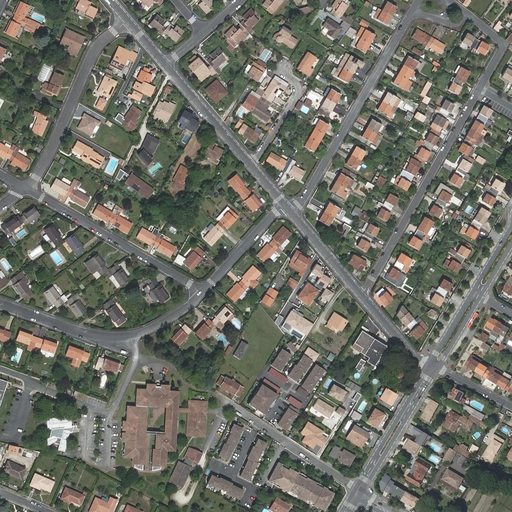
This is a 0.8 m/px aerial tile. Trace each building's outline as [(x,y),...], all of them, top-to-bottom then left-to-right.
[(85,0),(79,0),(76,7),(86,12),(85,13),(93,17),(97,9),(90,5),(91,3),(85,0)] [(214,3),(210,0),(200,0),(202,2),(198,5),(206,14),(210,10),(208,8),(214,3)] [(267,0),(263,5),(267,9),(269,6),(275,11),(283,0),(267,0)] [(339,19),(342,15),(348,6),(342,2),(342,0),(335,0),(332,7),(336,10),(333,15),(339,19)] [(15,14),(14,17),(21,21),(26,23),(36,27),(38,28),(39,25),(40,24),(24,17),(26,12),(29,6),(19,1),(14,13),(15,14)] [(387,2),(382,10),(391,16),(396,7),(387,2)] [(311,6),(299,9),(300,14),(313,11),(311,6)] [(241,25),(250,34),(253,31),(251,28),(258,21),(252,15),(254,13),(251,10),(242,18),(243,20),(245,22),(241,25)] [(391,16),(382,10),(377,19),(386,25),(391,16)] [(163,31),(165,29),(161,25),(164,21),(156,15),(149,24),(161,34),(163,31)] [(339,19),(343,21),(350,26),(353,22),(342,15),(339,19)] [(21,21),(14,17),(12,21),(10,20),(5,32),(15,37),(20,25),(24,27),(26,23),(21,21)] [(359,24),(367,28),(370,22),(362,18),(359,24)] [(342,28),(346,31),(347,31),(349,27),(350,26),(343,21),(340,27),(328,19),(323,26),(329,30),(326,34),(335,39),(342,28)] [(501,23),(499,21),(493,29),(498,34),(503,28),(500,25),(501,23)] [(26,23),(24,27),(24,28),(33,32),(36,27),(26,23)] [(246,38),(250,34),(241,25),(239,24),(235,28),(233,27),(225,35),(228,38),(229,39),(231,37),(238,44),(239,45),(243,41),(240,38),(243,35),(246,38)] [(173,30),(168,26),(165,29),(163,31),(176,42),(184,32),(176,26),(175,27),(173,30)] [(282,27),(279,32),(282,34),(281,35),(277,36),(275,39),(277,42),(279,42),(280,42),(282,41),(292,48),(297,41),(290,36),(292,33),(282,27)] [(361,27),(356,36),(360,38),(369,44),(374,34),(361,27)] [(412,37),(426,45),(431,38),(416,29),(412,37)] [(63,37),(59,46),(63,48),(66,43),(70,45),(68,50),(77,54),(80,46),(79,46),(83,37),(67,30),(64,37),(63,37)] [(473,48),(478,40),(467,34),(462,42),(466,44),(473,48)] [(238,44),(231,37),(229,39),(228,38),(226,40),(234,47),(238,44)] [(369,44),(360,38),(358,42),(354,40),(351,45),(364,53),(369,44)] [(431,38),(426,45),(440,53),(445,46),(431,38)] [(489,46),(478,40),(473,48),(475,50),(484,54),(489,46)] [(137,55),(119,47),(118,50),(119,51),(115,58),(115,60),(113,59),(110,65),(121,71),(128,57),(131,58),(131,60),(134,61),(137,55)] [(213,60),(208,64),(209,65),(216,73),(217,74),(217,75),(221,72),(217,67),(225,60),(220,54),(222,52),(219,48),(210,56),(213,60)] [(307,52),(301,61),(302,62),(301,64),(300,63),(296,69),(308,77),(312,70),(309,68),(316,58),(307,52)] [(333,62),(336,55),(331,53),(328,59),(333,62)] [(364,64),(346,53),(344,57),(357,65),(362,68),(364,64)] [(342,69),(352,74),(357,65),(344,57),(338,67),(342,69)] [(408,57),(403,65),(413,71),(415,67),(419,70),(422,65),(408,57)] [(212,76),(216,73),(209,65),(206,68),(198,59),(189,66),(194,72),(195,71),(203,79),(210,73),(212,76)] [(257,64),(254,63),(252,67),(253,68),(248,76),(257,82),(265,69),(264,69),(259,66),(257,64)] [(403,65),(398,74),(408,79),(409,76),(413,71),(403,65)] [(342,69),(338,67),(333,75),(347,83),(352,74),(342,69)] [(452,77),(463,84),(470,72),(461,67),(457,75),(454,74),(452,77)] [(502,76),(511,82),(511,71),(507,68),(502,76)] [(137,81),(133,88),(150,96),(155,87),(150,85),(149,87),(147,86),(152,76),(142,70),(138,79),(144,82),(142,84),(137,81)] [(60,86),(60,85),(64,76),(55,71),(50,84),(46,82),(42,91),(51,95),(52,92),(55,94),(58,87),(57,86),(58,85),(60,86)] [(408,79),(398,74),(393,83),(407,90),(411,84),(406,82),(408,79)] [(104,94),(109,97),(116,82),(110,79),(105,76),(98,92),(104,94)] [(265,93),(263,97),(264,98),(271,102),(278,90),(282,92),(288,84),(275,77),(273,80),(264,92),(265,93)] [(457,94),(463,84),(452,77),(450,80),(453,82),(448,90),(457,94)] [(216,81),(205,90),(216,103),(227,94),(216,81)] [(328,87),(323,96),(326,97),(336,103),(341,94),(328,87)] [(134,91),(132,96),(140,100),(142,95),(134,91)] [(250,94),(259,100),(261,97),(252,91),(250,94)] [(388,92),(382,101),(392,107),(397,97),(388,92)] [(242,106),(251,111),(259,100),(250,94),(242,106)] [(427,104),(430,98),(425,95),(422,101),(427,104)] [(330,112),(331,112),(336,103),(326,97),(318,112),(327,117),(330,112)] [(101,109),(105,101),(102,99),(100,98),(96,107),(101,109)] [(259,100),(251,111),(266,122),(271,114),(265,111),(269,106),(271,103),(271,102),(264,98),(264,99),(262,102),(259,100)] [(439,111),(448,116),(454,105),(445,100),(441,108),(438,106),(436,109),(439,111)] [(300,101),(295,108),(299,110),(303,104),(300,101)] [(392,107),(382,101),(377,110),(391,118),(396,109),(392,107)] [(158,102),(154,110),(152,114),(167,121),(175,105),(170,103),(169,104),(168,106),(165,105),(158,102)] [(483,105),(477,116),(486,121),(487,119),(492,110),(483,105)] [(126,117),(125,118),(126,119),(123,124),(131,130),(136,124),(134,123),(142,111),(134,106),(126,117)] [(192,115),(184,110),(177,122),(181,124),(179,127),(184,130),(192,115)] [(446,119),(448,116),(439,111),(433,122),(441,127),(446,119)] [(46,115),(38,112),(36,116),(38,117),(32,131),(41,135),(47,120),(45,119),(46,115)] [(101,122),(85,113),(82,117),(84,118),(85,119),(84,121),(82,120),(78,128),(90,135),(96,124),(99,125),(101,122)] [(125,118),(126,117),(120,113),(116,118),(123,124),(126,119),(125,118)] [(192,116),(185,128),(193,132),(199,123),(197,122),(194,120),(196,118),(192,116)] [(471,128),(479,133),(484,124),(486,121),(477,116),(471,128)] [(372,119),(367,128),(376,134),(381,125),(372,119)] [(239,129),(244,122),(241,120),(236,127),(239,129)] [(319,120),(314,128),(324,134),(329,126),(319,120)] [(247,127),(241,136),(254,144),(259,135),(247,127)] [(314,128),(309,137),(319,143),(324,134),(314,128)] [(376,134),(367,128),(361,137),(374,145),(378,139),(374,137),(376,134)] [(484,135),(479,133),(471,128),(464,139),(473,144),(475,145),(477,147),(484,135)] [(423,144),(432,149),(441,133),(432,129),(423,144)] [(147,135),(146,138),(157,144),(159,140),(147,135)] [(319,143),(309,137),(303,146),(313,152),(319,143)] [(146,138),(142,145),(153,152),(157,144),(146,138)] [(473,144),(464,139),(458,151),(465,155),(466,156),(471,147),(473,144)] [(423,165),(432,149),(423,144),(418,141),(417,143),(418,144),(417,145),(421,147),(417,155),(415,154),(413,159),(423,165)] [(6,156),(10,158),(16,146),(13,145),(10,148),(0,142),(0,154),(6,158),(6,156)] [(96,160),(98,154),(92,151),(93,150),(78,142),(73,150),(83,155),(82,158),(100,168),(102,163),(96,160)] [(218,153),(221,149),(216,146),(217,144),(212,142),(208,149),(210,150),(207,156),(211,159),(212,156),(215,158),(214,161),(217,163),(219,160),(218,159),(221,154),(218,153)] [(142,145),(141,148),(152,154),(153,152),(142,145)] [(16,146),(10,158),(12,160),(12,161),(16,164),(25,169),(30,160),(17,152),(19,148),(16,146)] [(356,146),(351,155),(361,160),(365,152),(356,146)] [(475,150),(471,147),(466,156),(470,158),(475,150)] [(152,154),(141,148),(140,150),(142,151),(138,155),(144,163),(146,164),(147,164),(149,164),(150,163),(151,161),(151,160),(151,158),(151,157),(149,156),(152,154)] [(285,172),(292,160),(289,159),(287,162),(272,153),(267,161),(285,172)] [(105,158),(98,154),(96,160),(102,163),(105,158)] [(361,160),(351,155),(346,163),(356,169),(361,160)] [(465,155),(463,159),(471,164),(474,160),(470,158),(466,156),(465,155)] [(463,159),(456,171),(465,176),(471,164),(463,159)] [(295,162),(292,160),(285,172),(300,180),(305,172),(293,166),(295,162)] [(403,175),(412,179),(418,168),(410,163),(403,175)] [(190,170),(181,166),(175,177),(177,178),(174,184),(180,187),(190,170)] [(120,168),(116,177),(120,179),(125,171),(120,168)] [(465,176),(456,171),(449,181),(458,187),(463,178),(466,181),(468,178),(465,176)] [(341,173),(336,182),(345,187),(349,189),(354,181),(341,173)] [(126,180),(148,197),(153,189),(152,188),(150,186),(144,183),(141,181),(138,178),(134,175),(132,174),(131,175),(130,174),(126,180)] [(237,190),(241,195),(247,190),(243,185),(244,184),(235,174),(228,181),(236,191),(237,190)] [(410,183),(412,179),(403,175),(401,178),(400,177),(398,176),(394,184),(406,190),(408,187),(410,183)] [(65,195),(68,196),(75,184),(77,182),(73,180),(70,186),(56,178),(51,187),(65,195)] [(489,190),(498,195),(504,184),(496,179),(489,190)] [(148,197),(126,180),(125,181),(148,197)] [(345,187),(336,182),(331,190),(344,198),(347,193),(343,191),(345,187)] [(75,184),(68,196),(71,198),(71,199),(85,207),(90,198),(76,190),(78,186),(75,184)] [(434,194),(439,197),(442,190),(437,188),(434,194)] [(489,190),(485,188),(483,191),(487,194),(482,201),(491,206),(498,195),(489,190)] [(247,190),(241,195),(245,200),(244,200),(253,211),(261,204),(252,194),(251,195),(247,190)] [(438,198),(436,202),(444,207),(451,196),(442,190),(439,197),(440,197),(439,199),(438,198)] [(383,205),(392,209),(398,198),(390,194),(383,205)] [(386,221),(392,209),(383,205),(378,202),(376,205),(381,208),(377,216),(386,221)] [(444,207),(436,202),(429,212),(438,218),(443,209),(447,212),(448,209),(444,207)] [(329,203),(324,211),(334,217),(336,214),(339,215),(342,210),(329,203)] [(107,220),(111,222),(117,210),(114,209),(112,212),(103,207),(98,204),(93,213),(107,221),(107,220)] [(23,222),(25,224),(28,222),(29,222),(40,214),(34,206),(22,214),(23,215),(20,217),(23,222)] [(220,221),(230,209),(227,206),(216,218),(220,221)] [(475,217),(471,223),(480,228),(489,213),(481,207),(478,212),(475,217)] [(220,221),(218,224),(224,230),(226,227),(227,228),(238,215),(230,209),(220,221)] [(117,210),(111,222),(114,224),(114,225),(127,233),(132,224),(120,217),(119,216),(121,212),(117,210)] [(334,217),(324,211),(319,220),(328,225),(334,217)] [(367,223),(370,218),(368,217),(362,213),(360,212),(359,214),(357,217),(367,223)] [(20,217),(18,215),(15,217),(14,216),(4,224),(10,233),(21,225),(21,224),(23,222),(20,217)] [(425,217),(415,233),(424,238),(433,222),(425,217)] [(187,228),(191,231),(195,225),(191,223),(187,228)] [(480,228),(471,223),(470,226),(468,229),(464,226),(461,231),(474,239),(480,228)] [(51,242),(54,247),(63,241),(59,236),(60,235),(52,224),(44,230),(46,234),(50,239),(52,242),(51,242)] [(224,230),(218,224),(215,227),(211,224),(207,228),(210,231),(204,238),(211,245),(222,233),(221,232),(224,230)] [(363,235),(372,240),(379,229),(370,224),(363,235)] [(272,242),(282,251),(284,248),(283,247),(280,245),(286,238),(291,233),(283,226),(273,238),(274,239),(272,242)] [(154,246),(161,234),(157,232),(158,230),(154,228),(151,233),(142,227),(136,237),(150,245),(151,244),(154,246)] [(82,245),(73,233),(65,239),(73,251),(74,251),(77,255),(83,250),(81,246),(82,245)] [(366,251),(372,240),(363,235),(361,233),(359,237),(361,238),(357,246),(366,251)] [(424,238),(415,233),(408,244),(417,250),(424,238)] [(164,236),(161,234),(154,246),(157,248),(157,249),(170,257),(176,247),(162,239),(164,236)] [(280,245),(283,247),(289,241),(286,238),(280,245)] [(279,253),(282,251),(272,242),(269,244),(268,243),(257,255),(265,262),(276,251),(279,253)] [(454,251),(452,255),(455,257),(463,262),(470,250),(468,249),(464,247),(462,245),(457,253),(454,251)] [(181,265),(183,263),(191,269),(202,258),(200,257),(204,253),(198,247),(194,251),(186,260),(177,255),(174,261),(181,265)] [(297,251),(296,253),(292,260),(295,263),(302,268),(303,267),(306,270),(312,260),(307,256),(306,258),(300,254),(301,253),(297,251)] [(93,273),(97,278),(106,272),(108,270),(104,265),(105,265),(97,254),(89,259),(97,270),(93,273)] [(353,254),(348,262),(361,270),(366,262),(353,254)] [(401,254),(395,265),(403,269),(410,259),(401,254)] [(463,262),(455,257),(451,262),(447,260),(444,265),(456,273),(463,262)] [(92,274),(93,273),(97,270),(89,259),(84,263),(92,274)] [(403,269),(408,272),(410,269),(409,268),(413,261),(410,259),(403,269)] [(295,263),(292,260),(290,264),(290,266),(300,272),(298,274),(302,277),(306,270),(303,267),(302,268),(295,263)] [(120,269),(116,264),(108,270),(106,272),(110,277),(113,275),(115,278),(121,286),(129,280),(121,269),(120,269)] [(322,267),(316,264),(311,272),(320,277),(322,273),(323,272),(320,270),(322,267)] [(248,287),(251,290),(254,287),(250,284),(254,280),(261,273),(253,265),(243,277),(244,278),(241,281),(248,287)] [(403,269),(395,265),(388,276),(396,281),(403,269)] [(13,285),(21,296),(30,290),(22,279),(24,277),(21,272),(11,279),(14,284),(13,285)] [(330,279),(322,273),(320,277),(316,283),(325,288),(330,279)] [(151,282),(149,279),(149,278),(146,280),(149,284),(143,288),(147,293),(151,290),(160,303),(169,296),(160,284),(158,285),(155,280),(151,282)] [(437,290),(445,295),(452,284),(444,279),(437,290)] [(286,285),(294,290),(297,285),(289,280),(286,285)] [(248,287),(241,281),(239,284),(238,283),(227,295),(235,302),(245,290),(248,287)] [(319,290),(308,282),(298,297),(308,304),(319,290)] [(53,302),(57,308),(67,300),(63,295),(60,297),(52,286),(44,292),(52,303),(53,302)] [(437,290),(433,287),(430,291),(435,294),(431,301),(439,306),(445,295),(437,290)] [(329,290),(326,288),(321,296),(329,301),(335,291),(330,289),(329,290)] [(383,289),(376,295),(385,306),(392,300),(383,289)] [(21,296),(24,300),(32,294),(30,290),(21,296)] [(74,295),(67,300),(71,305),(70,305),(78,317),(86,310),(78,300),(74,295)] [(125,320),(114,305),(113,305),(110,300),(103,305),(114,321),(115,321),(117,325),(118,325),(125,320)] [(219,328),(224,323),(232,313),(225,306),(214,318),(215,319),(213,322),(215,324),(219,328)] [(398,315),(409,329),(416,323),(403,306),(398,315)] [(290,326),(307,336),(314,324),(291,311),(282,326),(288,330),(290,326)] [(334,312),(328,322),(329,322),(327,325),(333,330),(336,327),(341,330),(346,322),(341,319),(342,317),(334,312)] [(213,322),(209,319),(205,323),(204,323),(195,333),(202,340),(211,329),(215,324),(213,322)] [(493,331),(498,322),(495,320),(494,321),(490,319),(486,326),(493,331)] [(502,324),(498,322),(493,331),(491,334),(497,338),(500,334),(501,335),(505,327),(501,325),(502,324)] [(416,323),(409,329),(411,332),(413,334),(417,339),(424,333),(424,332),(429,328),(425,324),(420,328),(416,323)] [(191,330),(185,324),(181,329),(180,328),(171,338),(179,345),(188,335),(187,334),(191,330)] [(35,345),(38,337),(33,336),(33,334),(20,329),(16,339),(29,344),(30,344),(35,345)] [(8,342),(11,332),(5,330),(1,340),(8,342)] [(364,354),(374,338),(361,331),(352,346),(364,354)] [(44,339),(38,337),(35,345),(40,348),(47,351),(54,353),(57,343),(44,338),(44,339)] [(386,346),(374,338),(364,354),(369,357),(377,362),(386,346)] [(501,344),(503,342),(498,339),(492,348),(497,351),(501,344)] [(287,344),(294,352),(297,350),(291,341),(287,344)] [(240,359),(248,345),(242,342),(234,355),(240,359)] [(488,352),(490,347),(485,344),(484,343),(481,348),(488,352)] [(33,352),(35,345),(30,344),(29,344),(27,350),(33,352)] [(78,366),(81,359),(87,361),(89,353),(84,351),(84,350),(70,344),(66,354),(74,358),(72,364),(78,366)] [(232,347),(229,346),(222,358),(225,360),(232,347)] [(280,371),(291,354),(283,348),(272,365),(280,371)] [(319,354),(309,348),(297,366),(296,365),(289,376),(297,381),(304,371),(305,371),(312,360),(314,362),(319,354)] [(327,359),(332,361),(335,354),(330,352),(327,359)] [(480,364),(482,361),(471,355),(468,360),(471,362),(472,360),(480,364)] [(99,357),(95,368),(99,369),(100,367),(117,373),(120,363),(105,357),(104,359),(99,357)] [(374,365),(377,362),(369,357),(367,361),(374,365)] [(361,359),(355,368),(358,370),(358,371),(361,374),(365,367),(363,365),(365,362),(361,359)] [(465,366),(475,372),(480,364),(472,360),(471,362),(468,360),(465,366)] [(311,391),(325,370),(317,364),(302,386),(311,391)] [(480,364),(475,372),(486,379),(491,371),(480,364)] [(400,365),(392,378),(402,384),(407,375),(405,374),(407,370),(400,365)] [(269,372),(285,383),(288,378),(272,367),(269,372)] [(384,372),(378,368),(375,373),(381,377),(384,372)] [(491,371),(486,379),(497,385),(502,378),(504,374),(493,368),(491,371)] [(511,377),(505,372),(504,374),(502,378),(509,382),(511,378),(511,377)] [(225,376),(225,377),(222,375),(217,383),(238,396),(243,388),(239,385),(225,376)] [(262,383),(278,394),(282,388),(265,378),(262,383)] [(502,378),(497,385),(508,392),(511,384),(511,378),(509,382),(502,378)] [(348,380),(345,384),(358,392),(353,399),(357,402),(364,390),(348,380)] [(143,468),(143,458),(142,458),(142,452),(144,452),(144,442),(143,442),(143,436),(145,436),(145,431),(145,429),(144,429),(144,425),(146,426),(146,416),(144,416),(145,410),(147,410),(147,403),(151,403),(152,401),(162,402),(162,404),(167,405),(169,405),(167,433),(157,432),(156,437),(158,437),(158,442),(156,442),(155,447),(154,447),(153,452),(155,452),(155,458),(153,458),(152,468),(153,468),(156,468),(157,468),(160,466),(160,464),(162,448),(166,448),(172,449),(173,446),(174,446),(175,436),(173,436),(174,431),(176,431),(177,421),(175,421),(175,416),(177,416),(177,411),(188,412),(186,434),(192,435),(193,433),(198,433),(198,435),(205,435),(206,416),(204,415),(205,409),(207,408),(207,403),(201,402),(201,404),(194,403),(194,401),(189,401),(189,410),(178,409),(178,403),(176,402),(177,396),(179,397),(179,393),(170,392),(170,386),(165,386),(165,388),(162,387),(160,387),(160,385),(157,384),(157,387),(155,387),(152,386),(152,385),(147,384),(147,390),(137,389),(136,394),(138,395),(138,400),(136,400),(135,407),(128,406),(128,411),(129,411),(129,417),(127,416),(127,422),(124,421),(124,426),(125,426),(124,435),(123,435),(122,441),(125,441),(125,446),(127,446),(126,452),(125,452),(124,457),(132,458),(134,458),(133,463),(133,465),(134,466),(137,467),(140,467),(143,468)] [(263,415),(277,394),(262,384),(248,405),(263,415)] [(350,393),(334,384),(328,393),(341,400),(343,396),(347,398),(350,393)] [(294,390),(304,397),(308,392),(298,385),(294,390)] [(396,394),(386,388),(381,397),(392,404),(394,400),(393,399),(396,394)] [(455,390),(452,394),(451,393),(450,393),(448,394),(448,395),(448,397),(449,398),(463,405),(465,401),(461,399),(464,394),(455,390)] [(287,401),(297,408),(301,403),(291,396),(287,401)] [(318,399),(313,407),(327,416),(330,415),(334,409),(318,399)] [(432,400),(426,412),(433,416),(440,404),(432,400)] [(145,429),(145,431),(157,432),(167,433),(169,405),(167,405),(165,431),(145,429)] [(296,409),(290,405),(278,424),(287,430),(299,411),(296,409)] [(464,405),(462,410),(478,419),(481,415),(481,414),(464,405)] [(346,410),(340,406),(336,412),(342,416),(346,410)] [(375,408),(368,420),(377,426),(383,417),(385,419),(387,415),(375,408)] [(352,409),(348,415),(358,421),(362,415),(352,409)] [(469,421),(460,416),(459,416),(461,413),(454,409),(452,412),(451,412),(447,420),(446,423),(456,429),(458,425),(467,429),(472,421),(470,420),(469,421)] [(426,412),(422,418),(429,422),(433,416),(426,412)] [(71,415),(47,417),(48,437),(44,441),(48,447),(54,442),(55,443),(59,444),(57,449),(65,452),(69,432),(72,431),(73,426),(72,426),(71,415)] [(472,417),(471,420),(475,422),(479,425),(479,426),(482,428),(484,424),(472,417)] [(308,422),(302,432),(309,437),(308,439),(309,442),(312,444),(311,445),(314,446),(316,443),(323,446),(328,439),(321,435),(323,431),(308,422)] [(237,425),(234,423),(230,432),(231,432),(226,444),(225,443),(219,455),(222,457),(224,458),(226,458),(228,459),(233,448),(234,448),(240,436),(239,436),(243,428),(241,427),(237,425)] [(456,429),(446,423),(444,427),(454,433),(456,429)] [(355,431),(350,440),(360,445),(365,437),(366,438),(369,434),(355,425),(352,429),(355,431)] [(416,443),(422,447),(426,440),(427,440),(429,442),(432,437),(416,428),(413,432),(420,435),(416,443)] [(487,452),(484,457),(491,461),(503,441),(492,435),(490,439),(493,441),(486,452),(487,452)] [(267,443),(258,438),(255,446),(253,446),(248,458),(249,458),(241,476),(249,480),(258,462),(257,462),(262,450),(263,451),(267,443)] [(409,439),(403,450),(416,457),(422,447),(416,443),(409,439)] [(454,450),(457,452),(467,458),(469,453),(474,456),(479,448),(473,445),(469,452),(467,451),(468,448),(463,445),(461,448),(457,445),(454,450)] [(335,446),(331,455),(335,457),(335,456),(338,458),(338,459),(349,466),(355,456),(344,450),(343,451),(339,450),(340,448),(335,446)] [(198,465),(198,463),(202,455),(199,453),(199,452),(189,447),(185,456),(184,458),(186,459),(183,464),(178,462),(174,471),(176,472),(170,483),(181,488),(188,474),(190,475),(193,469),(191,468),(193,463),(198,465)] [(450,448),(444,460),(447,462),(448,460),(451,462),(457,452),(454,450),(450,448)] [(413,476),(410,474),(406,480),(419,487),(430,466),(418,459),(415,465),(416,466),(418,467),(413,476)] [(24,469),(7,461),(3,472),(8,474),(20,478),(24,469)] [(278,461),(267,480),(317,507),(317,506),(325,510),(334,493),(327,489),(327,488),(278,461)] [(416,466),(410,474),(413,476),(418,467),(416,466)] [(448,470),(443,480),(458,489),(464,479),(448,470)] [(53,482),(34,474),(30,485),(39,489),(39,487),(49,491),(53,482)] [(188,474),(181,488),(183,489),(190,475),(188,474)] [(212,475),(208,484),(216,487),(216,486),(228,492),(227,493),(239,499),(244,490),(232,484),(232,483),(220,477),(220,478),(212,475)] [(389,493),(394,485),(395,484),(390,481),(392,479),(386,476),(380,484),(382,489),(389,494),(389,493)] [(407,493),(394,485),(389,493),(393,495),(393,496),(401,502),(407,493)] [(84,496),(65,487),(60,499),(69,502),(70,501),(80,505),(84,496)] [(415,508),(419,501),(407,493),(401,502),(409,507),(410,507),(411,506),(415,508)] [(107,503),(95,498),(89,511),(99,511),(100,511),(103,511),(110,511),(116,500),(110,498),(107,503)] [(277,498),(271,507),(278,511),(283,511),(285,510),(286,511),(289,506),(277,498)]
